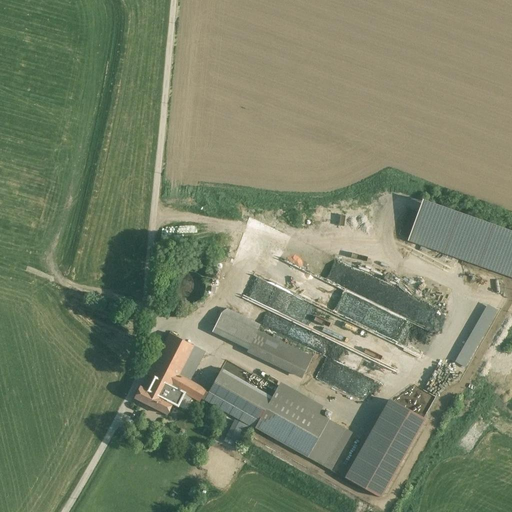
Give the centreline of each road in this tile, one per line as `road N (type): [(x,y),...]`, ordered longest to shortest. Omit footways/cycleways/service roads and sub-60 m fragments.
road 1 (track): [(157,321),(196,323),(208,342),(355,414),(418,369),(459,333),(455,309),(291,234),(259,237)]
road 2 (track): [(64,511),(158,334),(153,267),(172,0)]
